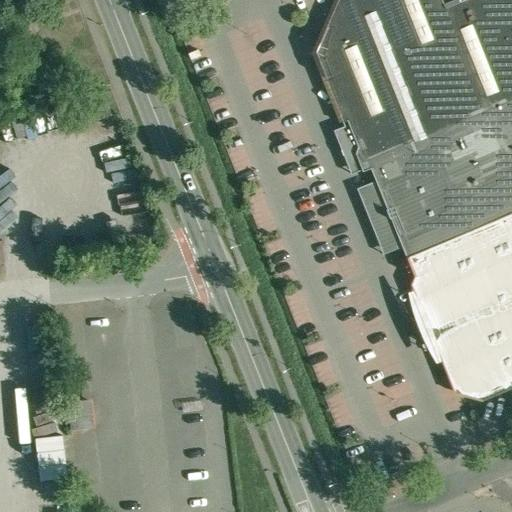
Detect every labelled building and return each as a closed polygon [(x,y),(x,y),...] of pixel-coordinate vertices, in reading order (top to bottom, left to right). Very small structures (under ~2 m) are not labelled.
[(511,0),(342,0),(320,56),(344,118),(350,120),(361,147),(358,155),(361,162),(511,100),(511,0)] [(373,170),(409,258),(511,213),(511,100),(361,162),(366,173),(373,170)] [(49,133),(58,129),(51,114),(42,118),(49,133)] [(105,161),(123,160),(122,134),(105,134),(105,161)] [(415,286),(460,393),(489,399),(511,389),(511,213),(409,258),(418,278),(415,286)] [(74,402),(74,428),(97,428),(97,402),(74,402)] [(41,437),(44,480),(72,478),(70,435),(41,437)]
